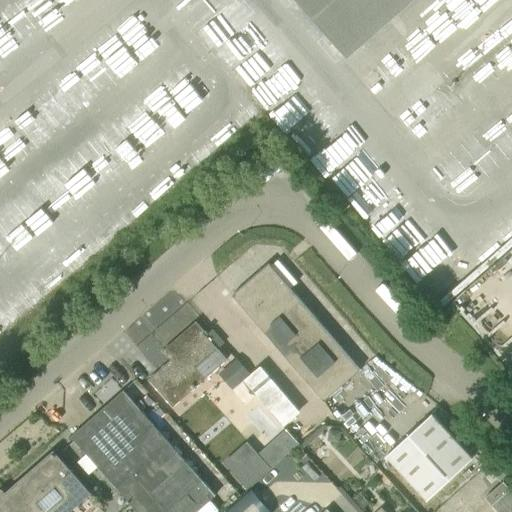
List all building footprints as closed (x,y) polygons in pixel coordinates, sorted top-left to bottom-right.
[(324,401),(360,369),(269,264),(232,295),(324,401)] [(203,334),(197,327),(172,349),(177,355),(148,379),(173,406),(205,378),(226,360),(217,349),(206,337),(208,336),(205,332),(203,334)] [(235,384),(253,372),(244,358),(226,369),(235,384)] [(265,361),(248,377),(291,423),(308,407),(265,361)] [(138,511),(196,511),(215,495),(123,391),(71,436),(138,511)] [(428,499),(473,457),(432,414),(387,455),(428,499)] [(339,443),(341,431),(329,429),(327,440),(339,443)] [(0,511),(69,511),(90,494),(53,452),(0,498),(0,511)] [(269,467),(257,454),(234,475),(246,488),(269,467)] [(498,511),(511,511),(511,490),(504,481),(486,497),(498,511)] [(224,511),(272,511),(252,489),(224,511)] [(370,503),(361,493),(354,499),(363,509),(370,503)]
